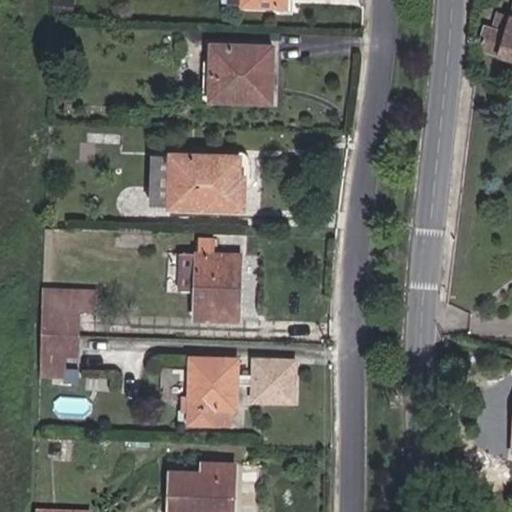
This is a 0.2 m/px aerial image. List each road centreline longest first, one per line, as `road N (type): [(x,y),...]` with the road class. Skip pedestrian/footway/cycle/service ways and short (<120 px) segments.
road 1 (tertiary): [(421,511),(419,356),(458,0)]
road 2 (unknown): [(356,350),(85,337)]
